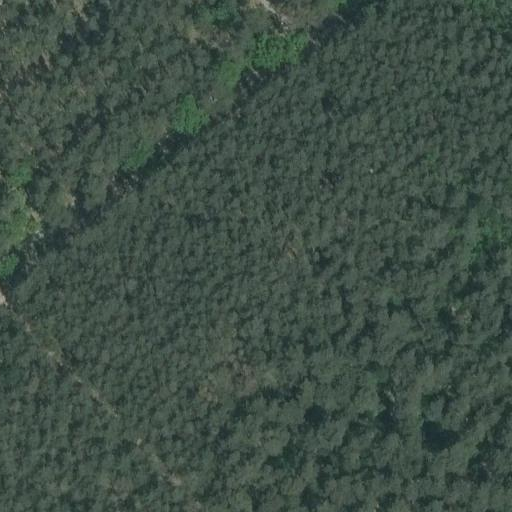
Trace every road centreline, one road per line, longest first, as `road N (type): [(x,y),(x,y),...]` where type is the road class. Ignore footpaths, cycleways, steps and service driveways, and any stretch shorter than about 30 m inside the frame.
road 1 (track): [(302,72),(0,301)]
road 2 (track): [(186,511),(0,312)]
road 3 (track): [(398,0),(302,72)]
